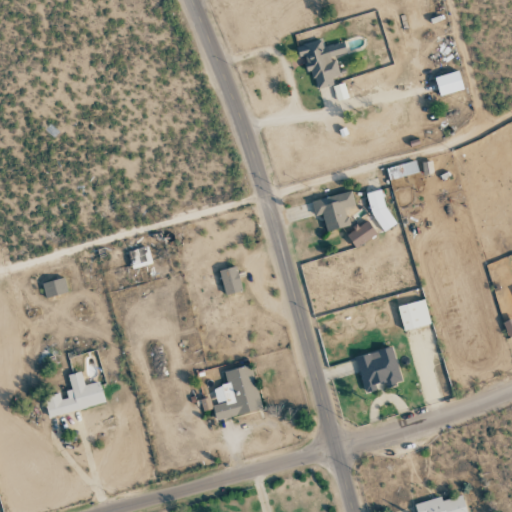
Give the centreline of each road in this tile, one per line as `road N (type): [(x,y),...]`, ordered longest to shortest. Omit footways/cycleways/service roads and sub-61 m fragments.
road 1 (secondary): [(188,0),(263,193),(352,511)]
road 2 (tertiary): [(511,390),(417,426),(104,511)]
